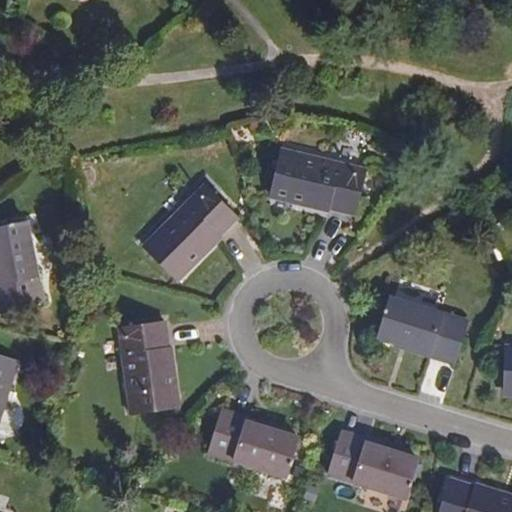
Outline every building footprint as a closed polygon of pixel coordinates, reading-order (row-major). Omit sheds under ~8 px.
[(271,194),(355,214),(366,170),(282,149),(271,194)] [(237,218),(205,186),(144,246),(176,278),(237,218)] [(0,295),(3,310),(43,302),(28,223),(0,228),(0,295)] [(379,336),(397,342),(456,361),(468,322),(391,297),(379,336)] [(176,408),(166,322),(121,327),(131,413),(176,408)] [(456,361),(397,342),(395,347),(454,366),(456,361)] [(0,419),(18,363),(0,356),(0,419)] [(222,414),(280,433),(282,427),(223,409),(222,414)] [(299,439),(280,433),(222,414),(209,453),(286,477),(299,439)] [(342,435),(401,454),(402,450),(343,431),(342,435)] [(419,460),(401,454),(342,435),(329,474),(407,499),(419,460)] [(511,511),(511,498),(450,480),(440,511),(511,511)]
